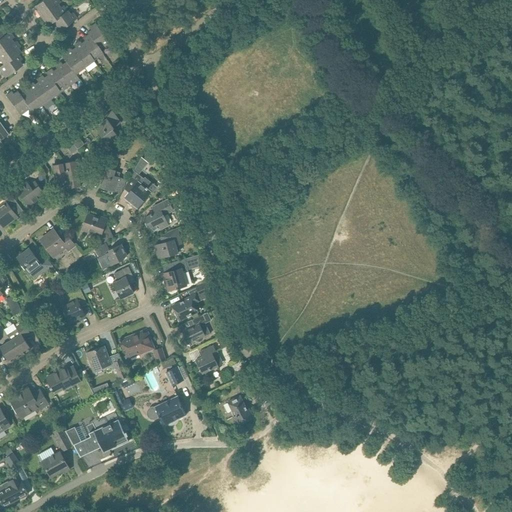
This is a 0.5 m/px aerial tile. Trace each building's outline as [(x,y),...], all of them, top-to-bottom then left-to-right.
[(57,4),(59,2),(57,0),(42,0),(33,7),(40,16),(57,4)] [(47,26),(50,23),(66,11),(62,6),(60,8),(57,4),(40,16),(47,26)] [(67,11),(66,11),(50,23),(57,33),(76,19),(72,13),(70,15),(67,11)] [(109,43),(95,24),(89,28),(91,30),(87,33),(88,35),(100,50),(109,43)] [(0,52),(13,43),(11,39),(13,38),(9,32),(5,35),(0,38),(0,52)] [(103,54),(100,50),(88,35),(83,39),(85,41),(81,44),(93,61),(103,54)] [(16,41),(13,43),(0,52),(0,60),(3,65),(18,55),(20,53),(18,49),(20,47),(16,41)] [(93,61),(81,44),(79,41),(74,45),(75,48),(72,50),(84,67),(93,61)] [(84,67),(72,50),(70,48),(64,52),(66,54),(62,57),(66,62),(75,74),(84,67)] [(22,60),(18,55),(3,65),(0,66),(0,70),(5,77),(0,81),(3,84),(8,80),(6,77),(22,65),(19,62),(22,60)] [(55,67),(56,69),(69,86),(78,79),(75,74),(66,62),(62,65),(61,62),(55,67)] [(46,73),(47,76),(60,93),(69,86),(56,69),(53,71),(51,69),(46,73)] [(36,80),(38,82),(50,99),(60,93),(47,76),(44,78),(42,76),(36,80)] [(41,106),(50,99),(38,82),(35,85),(33,82),(27,87),(29,89),(41,106)] [(24,89),(18,93),(29,109),(32,113),(41,106),(29,89),(25,91),(24,89)] [(20,115),(29,109),(18,93),(17,91),(13,94),(11,92),(6,96),(20,115)] [(121,123),(111,111),(104,116),(107,119),(95,128),(102,137),(101,144),(102,144),(102,143),(107,143),(115,137),(119,143),(124,139),(120,133),(117,135),(113,129),(121,123)] [(78,149),(69,139),(64,143),(72,153),(78,149)] [(51,157),(49,154),(41,159),(44,162),(51,157)] [(101,166),(97,176),(103,178),(100,187),(103,188),(102,190),(110,193),(110,191),(114,192),(119,177),(114,175),(118,162),(109,159),(106,167),(101,166)] [(71,188),(81,186),(79,178),(81,177),(80,172),(78,173),(76,161),(63,163),(65,176),(69,175),(71,188)] [(65,176),(63,163),(53,165),(55,174),(53,174),(55,183),(57,183),(58,190),(71,188),(69,175),(65,176)] [(125,198),(137,208),(151,192),(148,190),(148,188),(147,187),(146,188),(140,183),(144,179),(134,170),(124,189),(129,193),(125,198)] [(27,181),(16,190),(31,210),(36,206),(42,201),(48,197),(42,189),(36,181),(30,185),(27,181)] [(14,212),(20,207),(5,187),(0,190),(0,194),(5,201),(0,204),(0,223),(3,228),(18,217),(14,212)] [(168,200),(153,207),(156,213),(144,218),(151,231),(160,227),(161,229),(169,225),(164,215),(173,210),(168,200)] [(107,221),(88,214),(82,230),(101,236),(104,243),(114,238),(108,227),(105,225),(107,221)] [(68,252),(76,246),(67,234),(61,239),(54,229),(40,240),(53,257),(65,247),(68,252)] [(177,229),(164,235),(166,242),(155,245),(159,259),(178,254),(176,246),(182,244),(177,229)] [(109,250),(106,243),(97,247),(94,248),(99,258),(106,254),(112,266),(115,264),(124,259),(123,258),(127,256),(121,244),(109,250)] [(29,248),(17,258),(30,273),(34,279),(35,278),(52,265),(46,257),(39,249),(35,244),(29,248)] [(206,265),(203,255),(185,259),(167,264),(169,272),(163,274),(168,291),(176,288),(177,289),(179,289),(178,288),(187,285),(182,271),(188,269),(206,265)] [(128,267),(122,270),(114,274),(117,281),(113,283),(121,299),(134,293),(128,282),(134,279),(128,267)] [(213,289),(210,281),(196,288),(200,295),(213,289)] [(81,286),(82,287),(85,294),(90,291),(87,284),(81,286)] [(80,288),(66,295),(70,302),(63,306),(71,323),(85,316),(80,304),(86,301),(80,288)] [(186,300),(173,306),(180,320),(190,315),(191,316),(193,315),(192,314),(198,312),(194,304),(199,301),(196,294),(185,299),(186,300)] [(22,312),(17,301),(14,295),(6,299),(14,316),(22,312)] [(210,319),(207,312),(192,320),(195,325),(182,331),(188,344),(195,341),(197,342),(200,342),(202,341),(203,339),(204,337),(210,334),(204,322),(210,319)] [(20,356),(25,353),(25,354),(31,350),(23,337),(30,333),(24,322),(16,327),(17,329),(7,335),(20,356)] [(121,342),(124,349),(126,348),(130,358),(154,348),(148,333),(143,334),(142,331),(119,340),(120,342),(121,342)] [(7,335),(10,340),(0,347),(9,360),(15,357),(16,359),(20,356),(7,335)] [(222,348),(231,344),(227,336),(218,340),(222,348)] [(104,346),(87,353),(93,371),(106,366),(116,370),(114,363),(121,360),(118,353),(109,357),(104,346)] [(196,360),(202,374),(218,366),(212,353),(216,351),(214,346),(199,352),(201,357),(196,360)] [(158,363),(165,360),(161,349),(154,351),(158,363)] [(168,367),(176,363),(173,358),(166,361),(168,367)] [(121,360),(114,363),(116,370),(120,379),(128,376),(121,360)] [(59,371),(47,378),(52,387),(50,388),(51,390),(53,389),(54,391),(63,386),(64,389),(77,383),(80,381),(82,385),(87,382),(82,370),(76,373),(73,367),(67,370),(66,368),(59,371)] [(178,367),(166,372),(172,386),(184,380),(178,367)] [(133,379),(124,384),(127,388),(136,384),(133,379)] [(87,382),(82,385),(89,399),(95,396),(87,382)] [(251,397),(259,393),(253,382),(243,387),(248,395),(250,394),(251,397)] [(102,392),(100,386),(92,389),(94,394),(102,392)] [(118,387),(114,389),(120,403),(124,401),(118,387)] [(11,400),(16,409),(21,418),(36,409),(37,411),(48,404),(40,390),(32,394),(29,389),(11,400)] [(237,425),(239,424),(240,426),(247,423),(246,421),(253,417),(249,409),(247,410),(240,396),(228,402),(235,416),(233,417),(237,425)] [(178,397),(155,407),(152,407),(149,409),(148,411),(147,414),(149,417),(151,419),(154,419),(157,418),(159,415),(164,425),(166,424),(170,425),(173,425),(175,422),(176,419),(186,415),(178,397)] [(129,399),(124,401),(120,403),(123,411),(133,407),(129,399)] [(0,429),(1,429),(2,431),(10,426),(0,408),(0,429)] [(103,453),(109,450),(129,441),(127,436),(128,435),(127,432),(129,430),(126,424),(122,426),(118,419),(93,431),(89,433),(96,450),(101,448),(103,453)] [(53,433),(63,451),(71,446),(61,429),(53,433)] [(88,454),(85,448),(82,441),(74,445),(81,457),(88,454)] [(69,468),(64,459),(60,452),(42,462),(51,477),(69,468)] [(5,459),(14,472),(22,467),(13,453),(5,459)] [(11,486),(0,491),(0,500),(3,507),(28,494),(19,476),(8,482),(11,486)]
